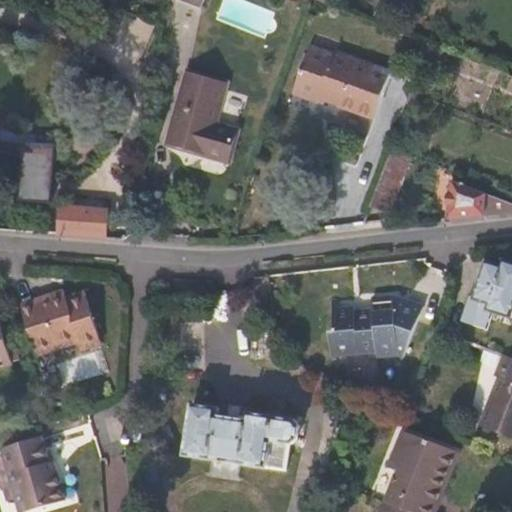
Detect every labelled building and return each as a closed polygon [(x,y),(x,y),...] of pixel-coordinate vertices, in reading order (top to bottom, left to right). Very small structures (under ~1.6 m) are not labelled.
[(205,0),(174,0),(200,11),(205,0)] [(141,19),(123,12),(110,43),(130,49),(141,19)] [(419,69),(434,74),(443,50),(428,44),(419,69)] [(335,55),(311,47),(294,94),(307,99),(320,103),(322,100),(340,106),(339,107),(375,119),(390,72),(336,52),(335,55)] [(227,83),(189,72),(168,145),(199,153),(230,162),(239,131),(216,124),(227,83)] [(402,117),(398,127),(408,130),(411,120),(402,117)] [(391,214),(405,176),(412,157),(392,150),(371,206),(391,214)] [(511,204),(451,181),(447,220),(484,217),(511,213),(511,204)] [(68,217),(52,217),(50,234),(77,236),(106,238),(107,217),(68,214),(68,217)] [(476,297),(472,297),(464,322),(486,330),(493,312),(511,318),(511,263),(504,261),(503,267),(488,262),(476,297)] [(37,357),(80,343),(82,350),(102,344),(86,291),(77,295),(67,298),(65,291),(21,305),(22,309),(37,357)] [(338,310),(333,311),(335,332),(330,333),(332,356),(378,352),(378,357),(399,354),(403,358),(424,307),(394,296),(373,299),(374,311),(355,312),(355,308),(347,309),(338,310)] [(0,368),(14,365),(13,363),(20,360),(7,317),(0,318),(0,368)] [(511,358),(504,355),(495,377),(499,378),(481,425),(511,437),(511,358)] [(385,393),(384,398),(402,404),(404,399),(385,393)] [(206,410),(195,408),(187,458),(286,473),(289,446),(292,447),(297,442),(299,429),(295,423),(247,416),(246,420),(244,420),(244,422),(216,418),(217,412),(206,410)] [(410,511),(435,511),(446,486),(448,480),(451,474),(459,453),(403,431),(389,468),(399,471),(385,503),(410,511)] [(42,437),(1,449),(4,458),(0,458),(0,485),(6,491),(9,501),(16,499),(20,511),(30,511),(66,501),(60,481),(54,461),(49,463),(42,437)] [(410,511),(385,503),(382,502),(377,511),(410,511)]
